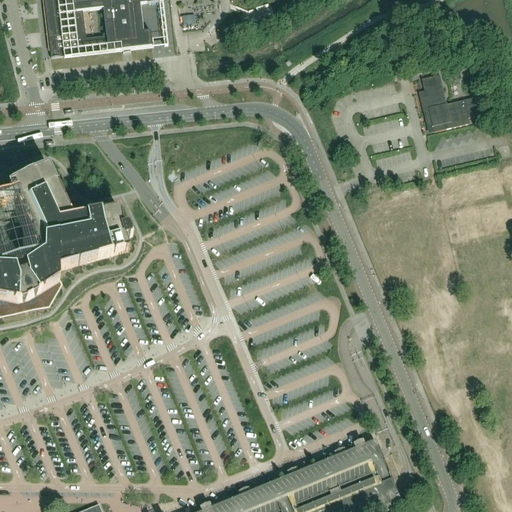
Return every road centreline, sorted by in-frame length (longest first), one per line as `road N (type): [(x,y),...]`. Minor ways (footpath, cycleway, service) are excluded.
road 1 (tertiary): [(452,511),(308,149),(295,127),(271,113)]
road 2 (track): [(0,326),(45,315),(78,280),(129,261),(137,237),(121,201)]
road 3 (unclassified): [(219,112),(177,75),(33,92)]
road 4 (tertiary): [(37,131),(219,112)]
road 5 (track): [(121,201),(81,202),(47,160),(0,179)]
